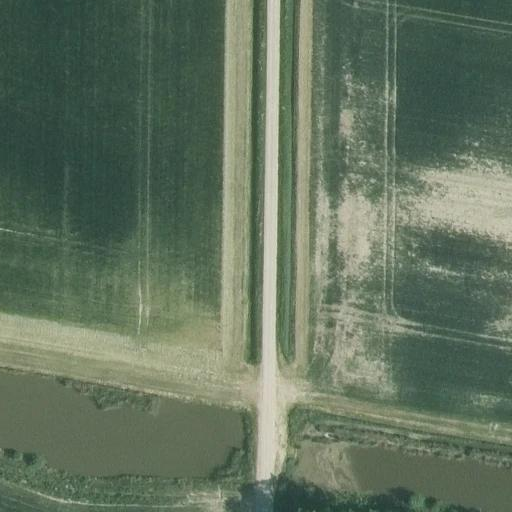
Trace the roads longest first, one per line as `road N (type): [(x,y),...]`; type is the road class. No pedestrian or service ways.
road 1 (unclassified): [(263,511),(272,0)]
road 2 (track): [(511,440),(265,396)]
